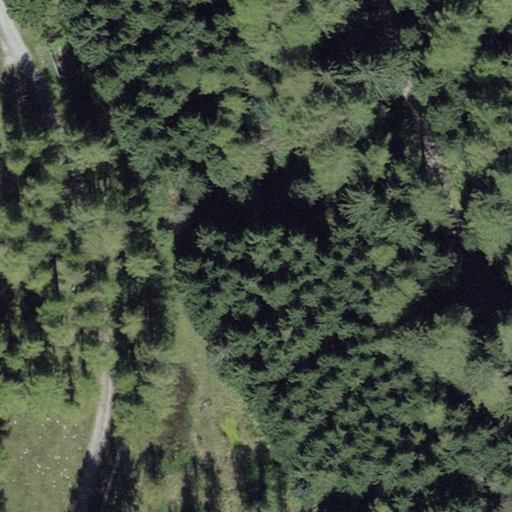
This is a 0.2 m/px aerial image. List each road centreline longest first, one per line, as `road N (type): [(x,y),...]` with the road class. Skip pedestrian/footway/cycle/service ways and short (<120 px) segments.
road 1 (track): [(0,8),(107,256),(108,407),(83,511)]
road 2 (track): [(376,0),(478,303),(511,365)]
